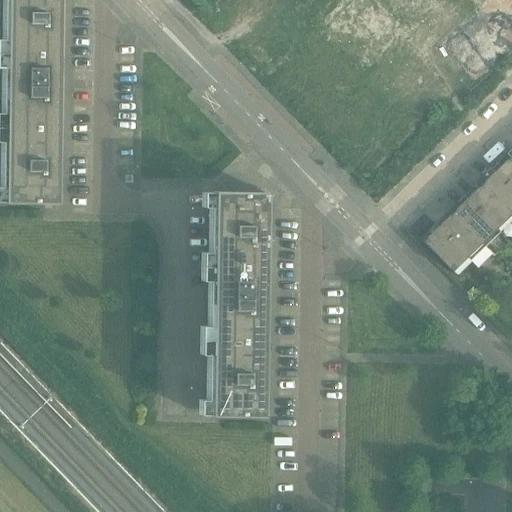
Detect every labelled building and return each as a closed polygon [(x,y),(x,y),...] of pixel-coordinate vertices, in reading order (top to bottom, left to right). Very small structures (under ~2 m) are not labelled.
[(57,56),(57,0),(6,0),(5,55),(57,56)] [(213,0),(203,11),(205,13),(222,30),(225,33),(241,50),(244,53),(260,69),(263,73),(279,89),(282,92),(298,109),(301,112),(302,111),(318,127),(347,157),(349,155),(366,139),(369,136),(375,130),(380,125),(386,119),(389,117),(395,111),(400,106),(406,100),(408,98),(370,58),(347,80),(340,73),(339,71),(333,76),(315,57),(296,38),(277,18),(259,0),(213,0)] [(448,0),(440,0),(429,11),(457,40),(472,25),(448,0)] [(478,0),(448,0),(472,25),(488,9),(478,0)] [(478,0),(488,9),(497,0),(478,0)] [(429,11),(414,26),(441,55),(457,40),(429,11)] [(334,21),(327,28),(336,37),(343,31),(334,21)] [(414,26),(398,41),(426,70),(441,55),(414,26)] [(343,31),(336,37),(345,46),(352,40),(343,31)] [(56,130),(57,56),(5,55),(4,129),(56,130)] [(55,204),(56,130),(4,129),(3,203),(55,204)] [(511,161),(510,160),(496,173),(511,189),(511,161)] [(511,189),(496,173),(481,187),(510,216),(511,218),(511,189)] [(510,216),(481,187),(467,201),(495,230),(510,216)] [(263,269),(265,195),(215,193),(213,268),(263,269)] [(495,230),(467,201),(453,215),(481,244),(495,230)] [(481,244),(453,215),(438,228),(466,258),(481,244)] [(466,258),(438,228),(423,244),(434,256),(431,259),(450,280),(455,275),(452,272),(466,258)] [(262,343),(263,269),(213,268),(211,342),(262,343)] [(261,417),(262,343),(211,342),(209,416),(261,417)]
